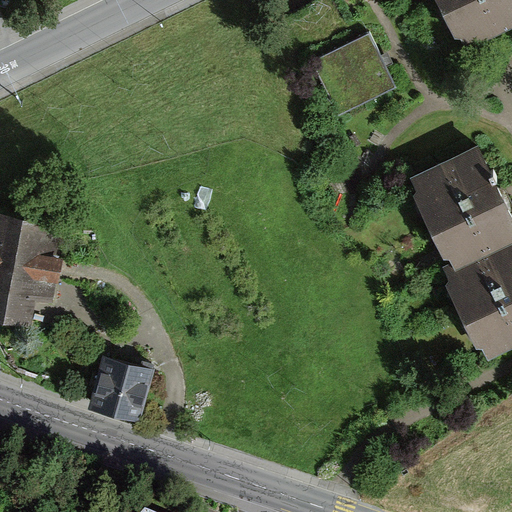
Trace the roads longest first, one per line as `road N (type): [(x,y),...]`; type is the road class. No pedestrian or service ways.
road 1 (tertiary): [(0,396),(323,506)]
road 2 (residential): [(0,70),(140,0)]
